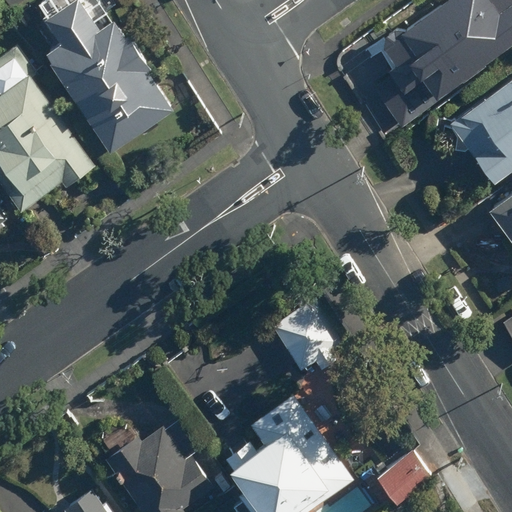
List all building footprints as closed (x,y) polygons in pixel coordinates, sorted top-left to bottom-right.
[(72,39),(56,50),(121,145),(180,105),(158,72),(163,69),(122,9),(106,20),(92,0),(71,0),(54,12),(72,39)] [(431,72),(449,96),(511,48),(511,1),(508,5),(503,0),(445,0),(411,26),(425,44),(395,67),(411,88),(431,72)] [(0,80),(6,90),(0,94),(0,161),(28,202),(70,172),(74,178),(100,160),(20,46),(0,59),(0,80)] [(511,166),(511,77),(461,115),(503,172),(511,166)] [(0,221),(14,212),(0,190),(0,221)] [(511,191),(497,202),(511,223),(511,191)] [(321,355),(327,364),(254,415),(271,439),(265,443),(258,433),(235,448),(279,511),(288,511),(333,481),(313,453),(362,419),(333,379),(349,368),(329,341),(341,333),(305,282),(266,309),(306,365),(321,355)] [(145,430),(113,451),(153,511),(191,511),(194,511),(187,502),(221,479),(198,446),(190,451),(169,421),(148,435),(145,430)] [(438,469),(415,442),(385,469),(408,495),(438,469)] [(78,505),(67,511),(118,511),(97,483),(74,499),(78,505)]
